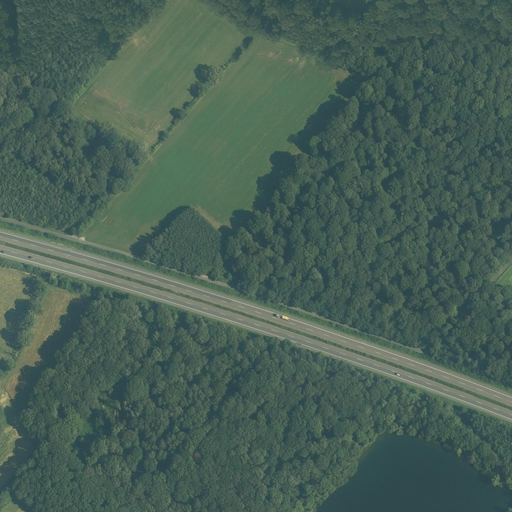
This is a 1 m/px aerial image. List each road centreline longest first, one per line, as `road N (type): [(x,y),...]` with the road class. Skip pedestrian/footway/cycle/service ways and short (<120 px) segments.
road 1 (motorway): [(511,403),(179,284),(0,234)]
road 2 (motorway): [(0,250),(176,300),(511,417)]
